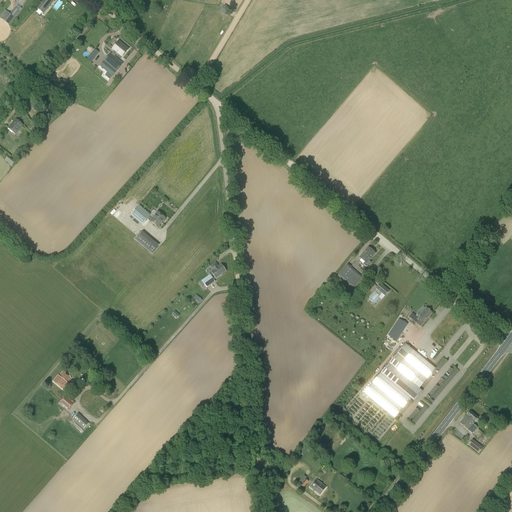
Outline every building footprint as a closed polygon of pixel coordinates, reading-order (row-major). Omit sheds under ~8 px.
[(54,0),(42,0),(37,8),(44,13),(54,0)] [(17,5),(10,14),(7,12),(1,19),(9,25),(21,9),(17,5)] [(226,14),(229,9),(224,6),(221,11),(226,14)] [(123,63),(114,56),(116,55),(120,58),(128,50),(124,47),(125,46),(119,41),(113,49),(114,50),(111,54),(110,53),(100,66),(113,76),(123,63)] [(87,59),(85,61),(89,64),(90,62),(91,63),(99,52),(95,49),(87,59)] [(73,96),(63,89),(61,93),(70,100),(73,96)] [(41,121),(37,117),(28,127),(33,131),(41,121)] [(8,128),(16,134),(24,125),(16,119),(8,128)] [(15,162),(8,156),(5,160),(12,166),(15,162)] [(130,216),(142,226),(150,216),(152,218),(150,221),(158,228),(166,218),(158,212),(153,218),(150,216),(151,215),(139,205),(130,216)] [(142,232),(135,240),(152,254),(159,246),(142,232)] [(368,248),(362,255),(359,258),(366,264),(375,254),(368,248)] [(221,265),(218,267),(216,263),(210,267),(212,271),(208,274),(210,276),(201,282),(206,288),(214,282),(211,277),(214,275),(216,278),(226,271),(221,265)] [(362,278),(347,265),(338,276),(353,289),(362,278)] [(389,291),(380,284),(376,289),(385,296),(389,291)] [(196,296),(194,299),(199,304),(202,301),(196,296)] [(426,308),(417,318),(412,314),(409,317),(420,326),(423,323),(432,313),(426,308)] [(403,325),(396,321),(385,337),(392,342),(403,325)] [(393,418),(410,399),(435,369),(405,344),(364,393),(393,418)] [(69,383),(68,383),(71,378),(63,371),(59,376),(58,375),(53,382),(63,390),(69,383)] [(83,377),(88,381),(92,377),(87,373),(83,377)] [(75,401),(66,394),(59,402),(68,410),(75,401)] [(472,434),(477,428),(473,424),(478,418),(470,412),(467,415),(460,423),(472,434)] [(89,423),(77,413),(72,418),(84,429),(89,423)] [(475,442),(471,447),(477,452),(481,447),(475,442)] [(308,449),(303,446),(299,452),(303,456),(308,449)] [(311,487),(320,494),(326,487),(317,480),(311,487)]
